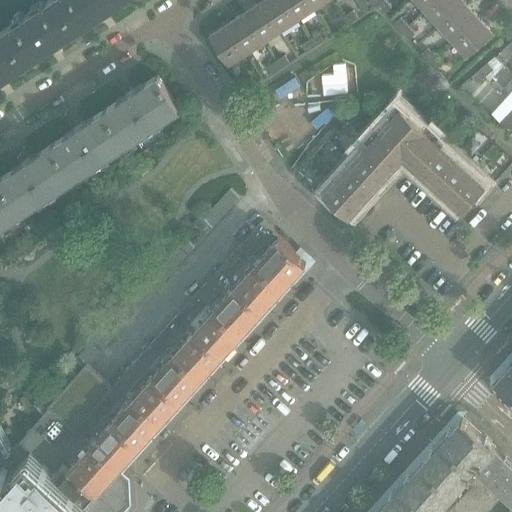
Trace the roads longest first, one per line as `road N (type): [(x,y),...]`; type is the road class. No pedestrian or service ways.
road 1 (residential): [(208,511),(343,365),(343,350),(304,311),(348,260)]
road 2 (residential): [(348,260),(283,199),(163,19)]
road 3 (residential): [(348,260),(393,209),(452,262),(511,200)]
road 4 (secondary): [(314,511),(448,362)]
road 5 (residential): [(0,127),(163,19)]
road 6 (residential): [(448,362),(348,260)]
